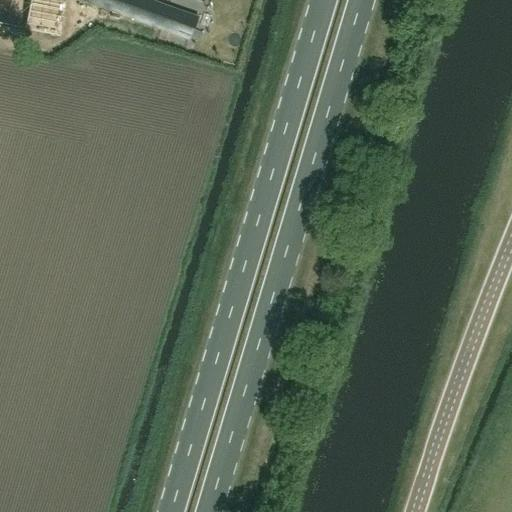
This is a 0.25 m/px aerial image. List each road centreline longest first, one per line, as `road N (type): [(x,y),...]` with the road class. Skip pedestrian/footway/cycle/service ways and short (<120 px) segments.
road 1 (trunk): [(324,0),(170,511)]
road 2 (trunk): [(206,511),(358,0)]
road 3 (tertiary): [(416,511),(511,248)]
